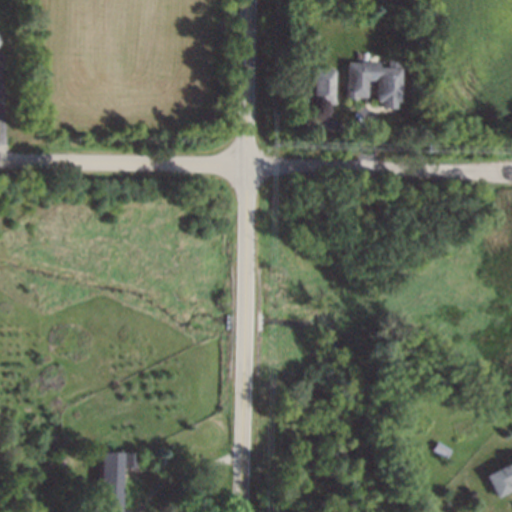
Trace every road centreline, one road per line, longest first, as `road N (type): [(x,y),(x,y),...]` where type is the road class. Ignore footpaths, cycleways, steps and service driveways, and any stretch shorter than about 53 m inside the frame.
road 1 (tertiary): [(0,161),(511,171)]
road 2 (tertiary): [(249,169),(242,511)]
road 3 (tertiary): [(252,0),(249,169)]
